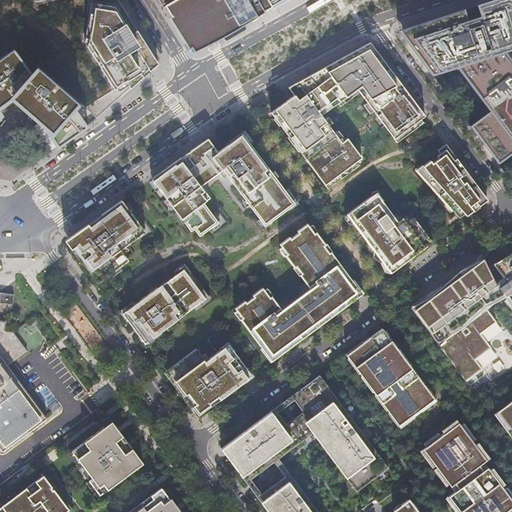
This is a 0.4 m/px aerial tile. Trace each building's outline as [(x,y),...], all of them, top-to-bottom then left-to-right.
[(130,88),(157,64),(117,0),(0,0),(0,30),(13,48),(0,57),(0,105),(12,97),(37,119),(44,125),(59,146),(88,127),(72,109),(78,102),(97,118),(106,110),(130,88)] [(163,0),(195,50),(280,0),(163,0)] [(511,61),(503,50),(511,47),(511,4),(510,0),(491,0),(399,31),(430,73),(456,65),(487,108),(467,122),(496,161),(511,149),(511,61)] [(271,112),(325,185),(362,158),(347,138),(341,142),(321,115),(357,89),(396,141),(406,134),(404,131),(425,116),(401,82),(370,42),(288,87),(294,95),(271,112)] [(153,178),(200,236),(221,222),(206,202),(216,195),(208,183),(225,170),(266,224),(297,202),(242,133),(218,152),(208,138),(153,178)] [(470,188),(476,184),(448,147),(437,156),(439,158),(436,160),(434,157),(427,163),(432,170),(427,174),(442,194),(444,192),(449,200),(447,201),(459,217),(464,213),(466,215),(473,210),(470,206),(479,199),(470,188)] [(487,200),(476,184),(470,188),(479,199),(470,206),(473,210),(487,200)] [(409,258),(431,241),(414,218),(407,223),(403,218),(398,221),(382,200),(380,202),(374,194),(347,214),(390,272),(401,264),(400,262),(408,256),(409,258)] [(145,231),(124,204),(73,241),(101,281),(129,260),(121,249),(145,231)] [(265,285),(233,308),(273,358),(361,293),(331,251),(316,232),(314,233),(307,224),(280,245),(312,286),(282,310),(265,285)] [(483,258),(460,270),(410,307),(466,381),(482,369),(475,359),(491,348),(480,334),(496,322),(485,307),(501,298),(511,313),(511,254),(490,271),(483,258)] [(157,287),(122,313),(144,343),(206,298),(183,269),(158,288),(157,287)] [(391,316),(342,353),(407,441),(454,404),(391,316)] [(0,451),(44,418),(7,367),(28,351),(13,331),(5,330),(6,321),(0,320),(0,451)] [(196,349),(169,369),(197,409),(217,395),(220,399),(252,376),(228,344),(205,361),(196,349)] [(308,383),(291,396),(294,400),(303,411),(334,453),(330,456),(364,501),(396,477),(320,377),(309,385),(308,383)] [(511,394),(491,409),(511,435),(511,394)] [(291,396),(274,408),(277,412),(294,400),(291,396)] [(277,412),(274,408),(221,448),(246,482),(300,442),(286,424),(277,412)] [(286,424),(300,442),(313,433),(330,456),(334,453),(303,411),(286,424)] [(511,485),(461,415),(414,449),(461,511),(509,511),(511,510),(511,485)] [(100,495),(143,463),(112,422),(72,451),(92,478),(89,480),(100,495)] [(257,497),(268,511),(318,511),(289,473),(257,497)] [(63,511),(68,508),(43,474),(0,506),(0,511),(63,511)] [(179,511),(164,491),(134,511),(179,511)] [(421,511),(422,511),(420,511),(419,511),(417,510),(420,508),(416,503),(414,505),(409,498),(400,504),(399,503),(395,506),(396,508),(393,510),(394,511),(421,511)]
